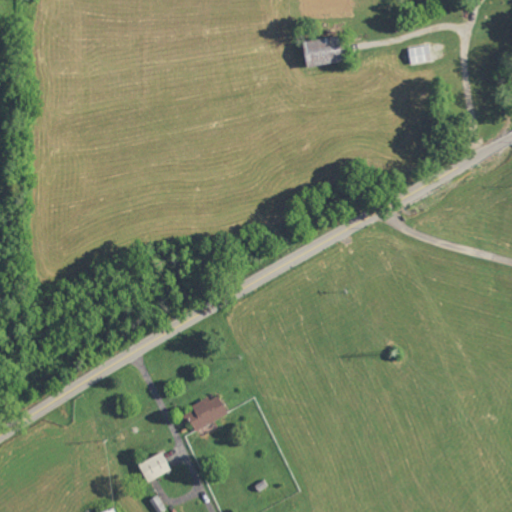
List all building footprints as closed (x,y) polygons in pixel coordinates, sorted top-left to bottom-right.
[(303,43),(307,69),(346,62),(342,37),(303,43)] [(412,66),(434,62),(430,45),(409,50),(412,66)] [(186,410),(195,430),(228,415),(219,395),(211,399),(210,398),(186,410)] [(139,464),(148,483),(172,471),(163,452),(139,464)] [(150,500),(157,511),(160,511),(167,508),(158,495),(150,500)]
